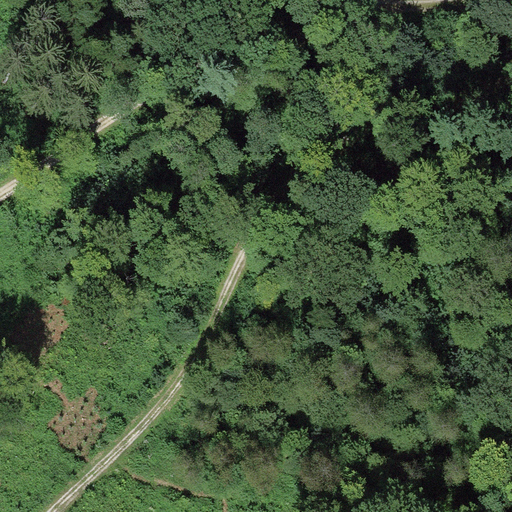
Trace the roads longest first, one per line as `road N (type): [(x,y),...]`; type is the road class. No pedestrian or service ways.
road 1 (track): [(511,74),(498,89),(446,109),(344,134),(306,166),(270,208),(176,390),(74,511)]
road 2 (track): [(0,195),(200,73),(374,0)]
road 3 (track): [(135,446),(173,477),(226,497),(377,505),(511,497)]
road 4 (track): [(326,0),(348,15),(482,0)]
